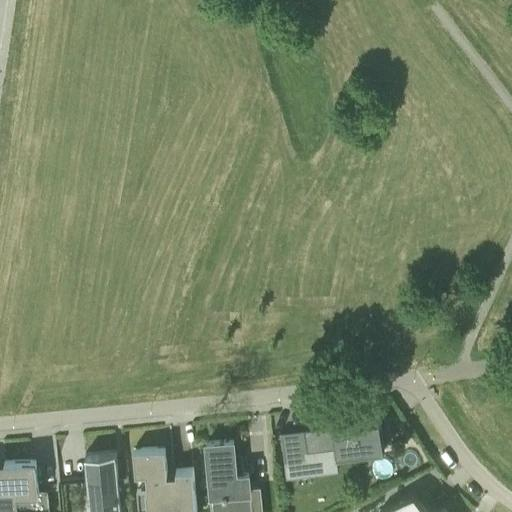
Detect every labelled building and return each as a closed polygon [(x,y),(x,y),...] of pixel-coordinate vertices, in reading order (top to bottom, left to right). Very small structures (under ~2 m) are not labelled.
[(309,460),(385,449),(380,417),(349,422),(349,427),(305,433),(309,460)] [(282,436),(282,431),(281,431),(285,463),(309,460),(305,433),(282,436)] [(237,472),(234,438),(207,441),(213,511),(230,511),(253,510),(249,471),(237,472)] [(134,447),(136,473),(146,472),(148,487),(137,488),(140,511),(172,507),(171,503),(180,502),(180,511),(198,511),(194,466),(176,467),(177,472),(169,472),(166,444),(134,447)] [(91,511),(121,511),(116,449),(86,452),(91,511)] [(35,491),(32,457),(0,460),(0,509),(50,510),(48,489),(35,491)] [(432,511),(415,492),(378,511),(432,511)]
